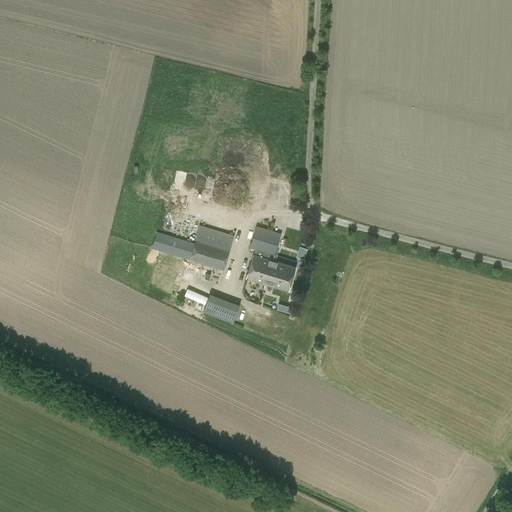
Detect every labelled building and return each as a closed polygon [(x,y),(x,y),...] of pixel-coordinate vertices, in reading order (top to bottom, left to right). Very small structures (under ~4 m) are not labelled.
[(187,232),(185,240),(157,231),(152,248),(190,259),(189,260),(223,271),(234,235),(199,225),(196,235),(187,232)] [(266,252),(272,231),(256,227),(250,248),(255,249),(254,255),(253,255),(247,278),(265,284),(267,280),(266,279),(272,261),(264,258),(266,252)] [(280,234),(272,231),(266,252),(264,258),(272,261),(266,279),(267,280),(265,284),(288,291),(295,267),(273,261),(275,254),(274,254),(280,234)] [(203,311),(233,323),(240,305),(209,294),(203,311)] [(290,312),(291,303),(278,300),(276,310),(290,312)]
